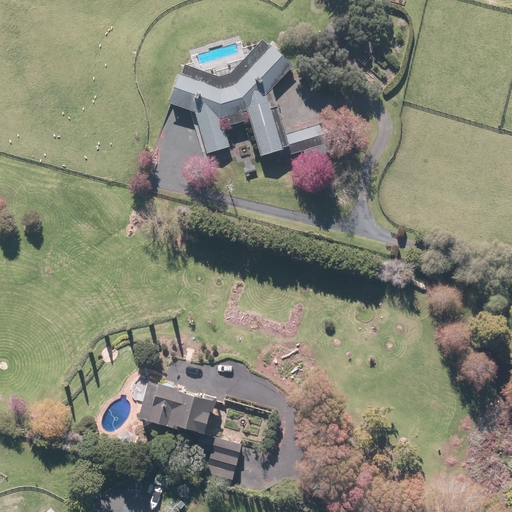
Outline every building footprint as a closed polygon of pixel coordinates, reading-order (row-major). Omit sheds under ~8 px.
[(332,152),(323,125),(283,137),(276,111),(269,113),(265,98),(291,69),(261,42),(231,76),(219,80),(182,68),(170,106),(194,114),(207,156),(228,150),(220,123),(226,121),(228,128),(242,124),(240,115),(245,114),(259,160),(282,153),(284,158),(303,152),(305,160),(332,152)] [(376,57),(365,46),(353,59),(364,70),(376,57)] [(229,489),(241,446),(203,436),(208,418),(211,419),(215,402),(202,399),(201,403),(176,396),(177,394),(146,386),(136,425),(186,438),(186,435),(199,438),(196,450),(210,454),(203,483),(229,489)] [(121,444),(129,444),(131,437),(125,433),(119,437),(121,444)] [(168,479),(156,476),(153,485),(165,489),(168,479)]
